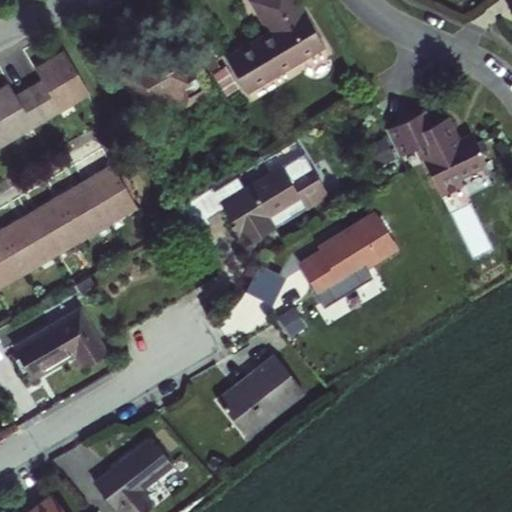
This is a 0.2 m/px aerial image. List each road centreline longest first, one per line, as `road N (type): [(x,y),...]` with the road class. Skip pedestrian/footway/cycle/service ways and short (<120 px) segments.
road 1 (residential): [(0,461),(193,348)]
road 2 (residential): [(359,0),(511,92)]
